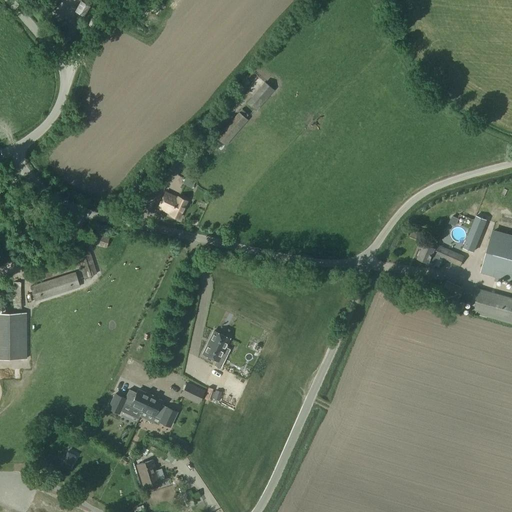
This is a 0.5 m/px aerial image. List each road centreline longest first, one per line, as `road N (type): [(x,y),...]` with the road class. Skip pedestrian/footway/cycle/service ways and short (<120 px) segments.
road 1 (unclassified): [(9,154),(79,212),(308,262),(360,263)]
road 2 (unclassified): [(256,511),(361,282),(360,263)]
road 3 (track): [(374,0),(422,91),(511,141)]
road 4 (unclassified): [(9,154),(48,121),(67,76),(11,0)]
road 5 (unclassified): [(360,263),(397,211),(431,187),(511,163)]
